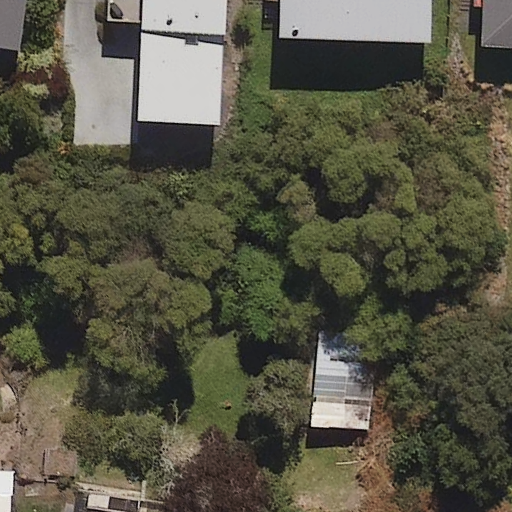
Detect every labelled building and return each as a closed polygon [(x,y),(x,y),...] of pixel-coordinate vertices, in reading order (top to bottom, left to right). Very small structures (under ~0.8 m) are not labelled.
[(0,0),(0,34),(17,37),(22,0),(0,0)] [(210,0),(125,0),(116,106),(201,113),(210,0)] [(419,0),(262,0),(262,27),(418,33),(419,0)] [(511,0),(470,0),(468,36),(511,38),(511,0)] [(374,333),(311,330),(305,424),(369,428),(374,333)]
